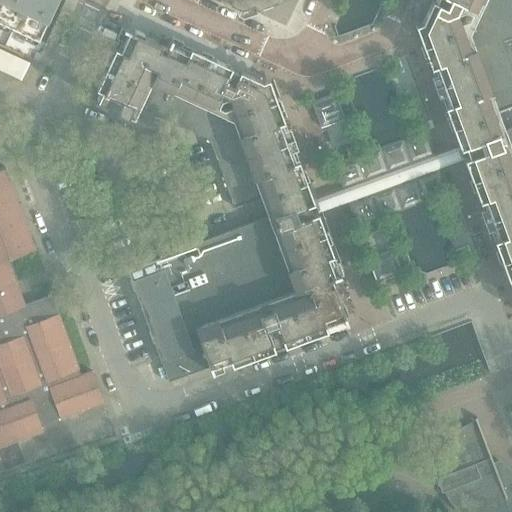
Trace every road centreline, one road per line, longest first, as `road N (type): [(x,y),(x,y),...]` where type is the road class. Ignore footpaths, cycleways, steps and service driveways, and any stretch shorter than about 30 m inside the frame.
road 1 (residential): [(439,311),(161,414),(137,411),(88,287),(64,255),(32,162),(31,132)]
road 2 (unknown): [(195,401),(160,243)]
road 3 (residential): [(31,132),(97,0)]
road 4 (residential): [(166,0),(297,61)]
road 5 (residential): [(297,61),(374,43),(403,0)]
road 6 (residential): [(439,311),(484,298),(511,370)]
